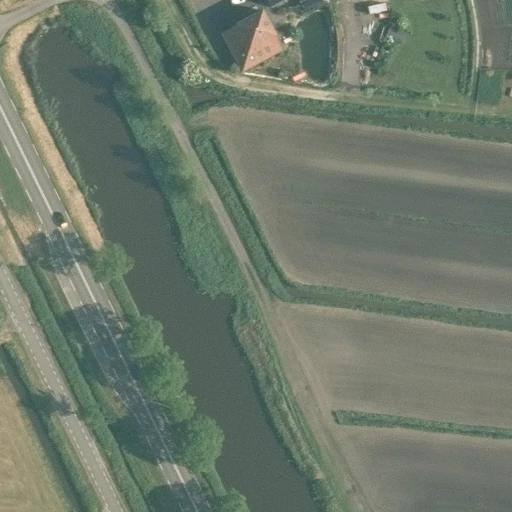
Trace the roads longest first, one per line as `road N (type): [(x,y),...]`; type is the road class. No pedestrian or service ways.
road 1 (primary): [(199,511),(0,104)]
road 2 (unclassified): [(250,265),(108,0)]
road 3 (track): [(367,511),(250,265)]
road 4 (unclassified): [(117,511),(0,273)]
